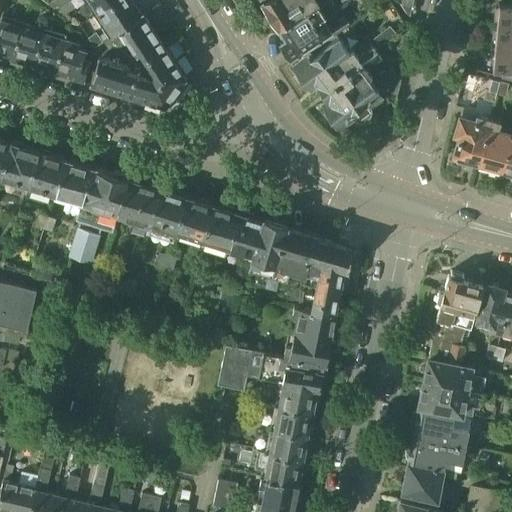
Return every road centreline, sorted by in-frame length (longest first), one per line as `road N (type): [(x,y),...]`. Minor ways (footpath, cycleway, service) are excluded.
road 1 (residential): [(343,511),(404,202)]
road 2 (residential): [(274,132),(223,145),(172,141),(0,86)]
road 3 (residential): [(404,202),(448,0)]
road 4 (secondary): [(274,132),(190,0)]
road 5 (secondary): [(404,202),(352,189),(311,167),(274,132)]
